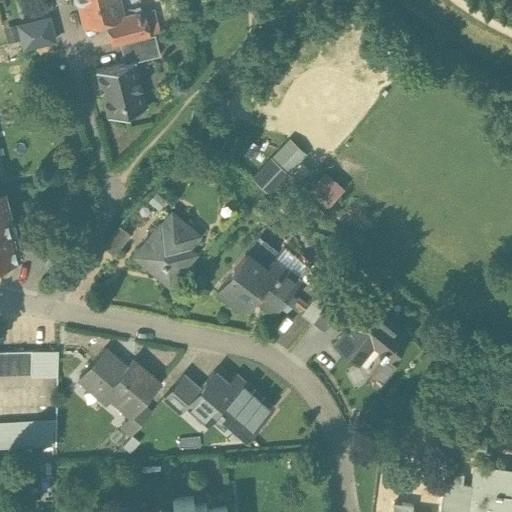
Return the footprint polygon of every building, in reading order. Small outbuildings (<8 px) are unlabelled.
[(75,0),(76,1),(78,2),(80,2),(86,24),(107,19),(121,15),(121,14),(116,0),(75,0)] [(142,9),(121,14),(121,15),(107,19),(113,44),(120,42),(148,35),(142,9)] [(55,40),(49,16),(18,24),(24,48),(55,40)] [(148,35),(120,42),(124,62),(135,59),(135,60),(160,54),(154,33),(148,35)] [(124,62),(95,69),(107,116),(147,106),(135,60),(135,59),(124,62)] [(3,187),(0,187),(0,258),(20,253),(3,187)] [(158,221),(148,234),(149,235),(134,254),(169,283),(195,252),(175,235),(186,222),(172,210),(161,223),(158,221)] [(119,223),(103,243),(114,253),(131,233),(119,223)] [(261,265),(245,253),(217,287),(245,309),(255,296),(274,311),(300,277),(275,257),(265,270),(260,266),(261,265)] [(306,289),(314,295),(319,289),(329,297),(346,276),(328,261),(306,289)] [(329,297),(319,289),(314,295),(301,311),(312,320),(329,297)] [(329,297),(312,320),(323,328),(340,306),(329,297)] [(364,303),(347,324),(349,325),(334,343),(358,362),(359,361),(355,358),(370,339),(381,347),(378,350),(381,353),(384,350),(390,355),(389,356),(390,357),(407,336),(376,313),(374,315),(363,306),(365,304),(364,303)] [(126,364),(104,345),(78,374),(107,399),(111,394),(131,411),(131,412),(140,402),(159,380),(133,356),(126,364)] [(58,348),(31,349),(30,371),(57,371),(58,348)] [(0,372),(30,372),(30,371),(31,349),(0,349),(0,372)] [(199,385),(186,400),(187,400),(209,419),(217,410),(219,412),(221,409),(247,433),(272,405),(235,372),(227,381),(213,369),(199,385)] [(199,385),(183,371),(163,394),(180,408),(187,400),(186,400),(199,385)] [(140,402),(131,412),(131,411),(121,422),(131,430),(149,410),(140,402)] [(0,419),(0,446),(55,443),(56,416),(0,419)] [(430,511),(412,509),(410,509),(409,511),(511,511),(511,466),(473,462),(471,482),(467,511),(430,511)] [(444,468),(438,511),(467,511),(471,482),(461,480),(463,470),(444,468)] [(206,501),(194,502),(193,495),(172,497),(173,508),(172,508),(173,511),(226,511),(226,506),(227,506),(226,503),(224,504),(206,506),(206,501)] [(391,511),(409,511),(410,509),(412,509),(413,502),(393,500),(391,511)]
